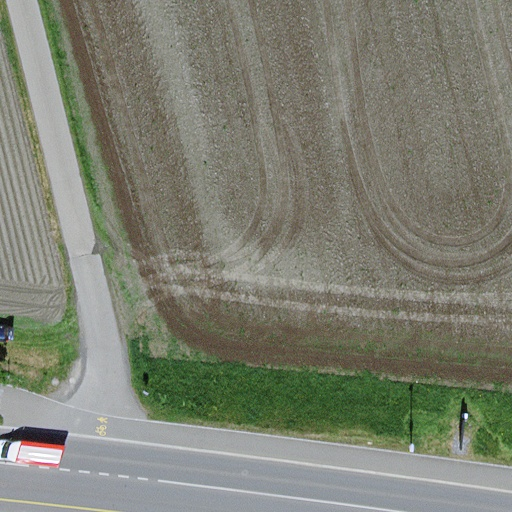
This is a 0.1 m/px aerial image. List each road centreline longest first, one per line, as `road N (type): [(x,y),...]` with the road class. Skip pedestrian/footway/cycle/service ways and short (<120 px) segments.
road 1 (track): [(108,476),(106,332),(25,0)]
road 2 (primary): [(389,511),(0,463)]
